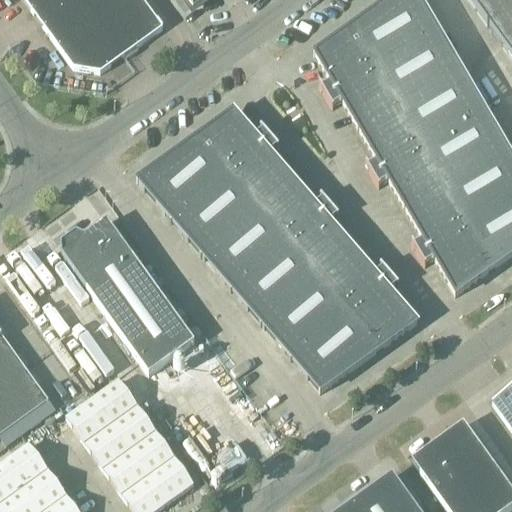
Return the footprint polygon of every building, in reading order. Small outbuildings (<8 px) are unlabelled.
[(20,0),(32,17),(58,52),(73,73),(100,77),(124,60),(126,62),(138,54),(136,51),(162,32),(138,0),(20,0)] [(184,0),(192,11),(208,0),(184,0)] [(341,106),(358,134),(357,134),(358,135),(376,165),(367,170),(365,167),(364,168),(378,192),(379,191),(379,190),(388,185),(404,213),(403,213),(404,214),(405,214),(422,244),(414,249),(412,246),(410,247),(424,270),(425,270),(425,269),(434,264),(454,299),(454,301),(511,259),(511,164),(506,154),(507,154),(506,153),(505,153),(483,115),(484,114),(483,113),(482,114),(460,75),(460,74),(459,74),(437,36),(437,34),(436,35),(415,0),(395,0),(313,59),(314,60),(330,86),(321,91),(319,88),(318,89),(332,113),(333,112),(333,111),(341,106)] [(511,0),(465,0),(488,31),(511,13),(511,0)] [(511,13),(488,31),(511,64),(511,13)] [(351,253),(351,252),(350,251),(350,252),(328,227),(336,221),(337,222),(338,221),(320,200),(319,201),(321,204),(314,210),(291,184),(291,183),(290,182),(290,183),(268,159),(276,152),(277,153),(278,152),(260,131),(259,132),(261,135),(254,141),(233,118),(234,117),(233,116),(136,186),(137,187),(171,225),(170,226),(171,227),(172,226),(201,260),(200,260),(201,261),(202,261),(231,294),(230,295),(231,296),(232,295),(261,329),(260,329),(261,330),(262,330),(291,363),(290,364),(291,365),(291,364),(319,396),(318,397),(319,398),(416,328),(416,327),(415,327),(388,297),(396,290),(397,291),(398,290),(380,269),(379,270),(381,273),(374,280),(351,253)] [(60,249),(61,259),(148,380),(194,347),(107,226),(77,247),(68,244),(60,249)] [(0,440),(48,406),(0,338),(0,440)] [(66,423),(84,449),(136,411),(118,386),(66,423)] [(511,392),(511,393),(492,408),(511,435),(511,392)] [(84,449),(103,475),(155,437),(136,411),(84,449)] [(411,466),(443,511),(511,511),(511,496),(463,428),(411,466)] [(103,475),(122,501),(174,463),(155,437),(103,475)] [(0,470),(0,509),(47,476),(29,450),(0,470)] [(174,463),(122,501),(129,511),(161,511),(192,490),(174,463)] [(0,509),(0,511),(51,511),(66,502),(47,476),(0,509)] [(414,511),(391,479),(345,511),(414,511)] [(51,511),(72,511),(66,502),(51,511)]
